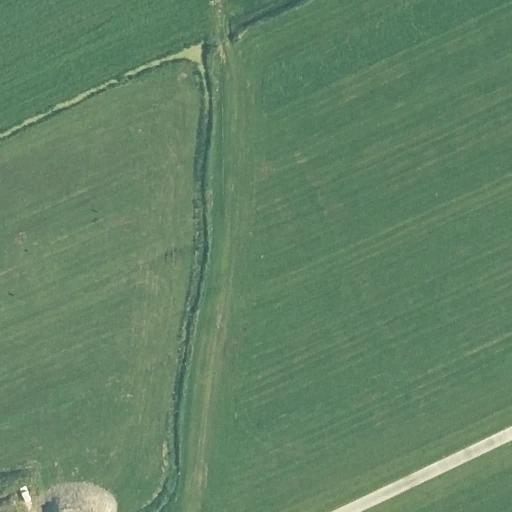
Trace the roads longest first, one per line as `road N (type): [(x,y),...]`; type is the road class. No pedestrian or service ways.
road 1 (track): [(218,287),(183,511)]
road 2 (track): [(511,434),(347,511)]
